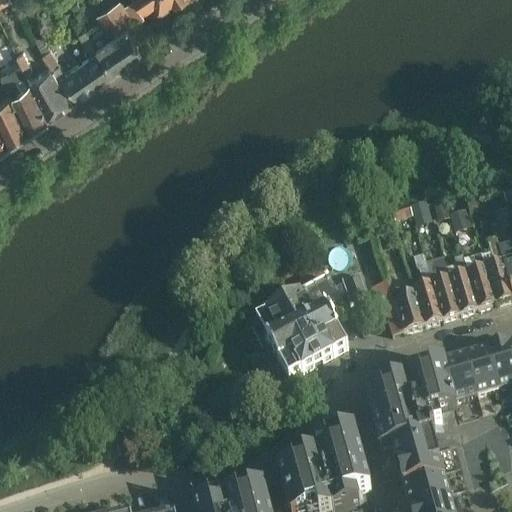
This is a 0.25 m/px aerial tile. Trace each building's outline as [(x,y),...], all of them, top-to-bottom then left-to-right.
[(159,10),(173,1),(171,0),(140,0),(146,9),(155,4),(159,10)] [(109,25),(91,38),(114,73),(144,53),(132,34),(139,30),(122,4),(114,8),(103,15),(109,25)] [(92,55),(78,65),(93,88),(114,73),(91,38),(85,30),(78,34),(92,55)] [(34,41),(42,54),(50,67),(72,101),(93,88),(78,65),(65,73),(41,36),(34,41)] [(17,57),(21,64),(30,81),(49,117),(72,101),(50,67),(35,77),(23,54),(17,57)] [(30,81),(21,64),(0,77),(10,95),(28,131),(49,117),(30,81)] [(0,125),(8,144),(28,131),(10,95),(0,101),(0,125)] [(0,149),(8,144),(0,125),(0,149)] [(511,190),(502,194),(506,206),(511,203),(511,190)] [(506,206),(502,194),(501,194),(488,205),(491,217),(507,211),(505,206),(506,206)] [(432,205),(438,225),(450,221),(444,201),(432,205)] [(469,212),(473,225),(489,220),(485,207),(469,212)] [(394,225),(412,220),(409,210),(392,216),(394,225)] [(374,215),(378,231),(389,228),(385,212),(374,215)] [(450,221),(453,231),(465,227),(462,217),(450,221)] [(495,267),(485,270),(496,308),(511,303),(511,298),(503,266),(498,249),(496,242),(488,244),(495,267)] [(511,244),(498,249),(503,266),(511,298),(511,244)] [(477,272),(467,275),(478,314),(496,308),(485,270),(480,256),(473,258),(477,272)] [(423,289),(413,292),(425,330),(443,325),(432,286),(426,269),(423,259),(413,262),(416,273),(419,276),(423,289)] [(459,278),(449,281),(460,319),(478,314),(467,275),(462,261),(455,263),(459,278)] [(444,264),(426,269),(432,286),(443,325),(460,319),(449,281),(444,264)] [(369,303),(366,293),(361,278),(342,284),(343,288),(333,292),(327,281),(302,295),(301,294),(265,313),(266,315),(256,320),(269,344),(268,345),(289,385),(348,353),(328,317),(333,314),(331,311),(341,306),(348,303),(350,309),(369,303)] [(388,287),(373,291),(379,310),(383,309),(392,340),(404,336),(390,295),(388,287)] [(412,288),(390,295),(404,336),(425,330),(413,292),(412,288)] [(380,395),(366,399),(379,442),(380,442),(383,451),(385,457),(393,455),(396,464),(402,485),(408,506),(409,511),(511,511),(511,345),(487,352),(465,359),(443,365),(428,369),(416,373),(417,378),(393,385),(392,382),(377,386),(380,395)] [(293,467),(278,472),(289,511),(306,511),(317,509),(317,511),(339,511),(359,506),(356,496),(370,492),(353,431),(324,439),(328,451),(302,458),(305,468),(294,471),(293,467)] [(268,511),(263,488),(247,492),(249,499),(238,502),(236,495),(221,499),(223,506),(211,509),(209,502),(193,506),(194,511),(268,511)]
